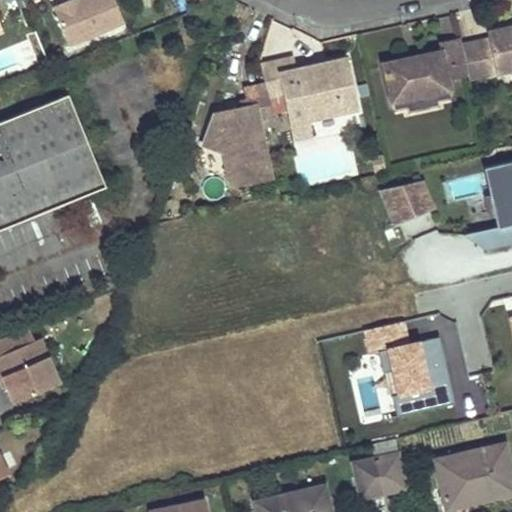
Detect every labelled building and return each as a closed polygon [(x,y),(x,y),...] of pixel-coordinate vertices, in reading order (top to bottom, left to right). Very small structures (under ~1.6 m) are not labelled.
[(124,23),(114,0),(73,0),(72,1),(71,0),(65,0),(53,5),(69,45),(124,23)] [(491,36),(464,42),(471,74),(472,76),(511,67),(511,23),(489,29),(491,36)] [(450,79),(471,74),(464,42),(463,35),(440,41),(441,49),(385,62),(393,101),(451,88),(450,79)] [(301,51),(262,60),(266,81),(269,93),(286,89),(296,134),(315,130),(312,114),(359,103),(348,52),(304,62),(301,51)] [(276,121),(269,93),(266,81),(246,85),(251,104),(251,106),(245,108),(244,105),(214,112),(204,144),(225,151),(232,184),(271,175),(260,125),(276,121)] [(424,102),(453,96),(451,88),(393,101),(395,108),(409,106),(410,110),(425,106),(424,102)] [(0,230),(107,184),(70,93),(0,120),(0,230)] [(383,170),(383,153),(367,153),(367,171),(383,170)] [(511,162),(485,169),(500,230),(511,226),(511,162)] [(475,178),(454,180),(456,197),(477,195),(475,178)] [(424,181),(380,193),(394,228),(436,210),(424,181)] [(454,403),(439,336),(410,342),(405,321),(366,329),(371,353),(378,351),(383,371),(393,369),(399,394),(393,395),(397,416),(454,403)] [(0,338),(0,376),(0,377),(4,375),(8,385),(15,401),(60,382),(41,337),(35,340),(29,326),(0,338)] [(4,375),(0,377),(4,387),(8,385),(4,375)] [(373,375),(356,379),(363,412),(381,408),(373,375)] [(511,476),(504,443),(435,459),(446,507),(462,504),(461,498),(496,490),(498,496),(511,492),(511,476)] [(360,497),(405,487),(398,453),(353,462),(360,497)] [(330,511),(324,485),(255,501),(257,511),(330,511)] [(496,490),(461,498),(462,504),(498,496),(496,490)] [(159,511),(209,511),(206,498),(159,509),(159,511)]
